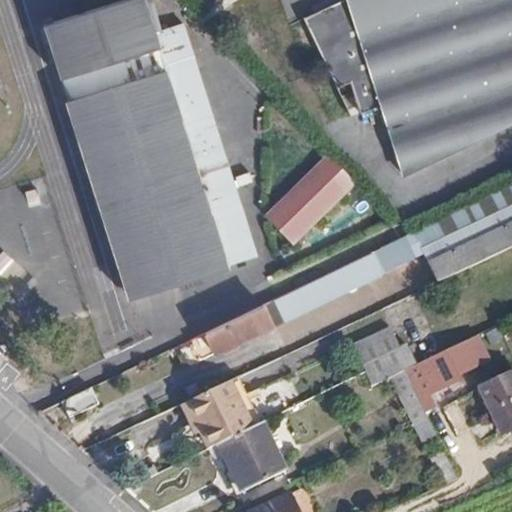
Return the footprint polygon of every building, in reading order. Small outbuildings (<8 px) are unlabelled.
[(250,256),(182,26),(159,31),(148,0),(128,0),(43,26),(58,79),(61,78),(70,105),(66,105),(122,294),(250,256)] [(511,0),(339,0),(301,18),(330,79),(334,87),(348,82),(357,113),(379,106),(400,174),(511,128),(511,118),(510,114),(507,105),(511,103),(511,0)] [(329,161),(261,217),(286,248),(344,201),(328,181),(338,172),(329,161)] [(328,181),(344,201),(355,192),(338,172),(328,181)] [(511,206),(422,250),(437,283),(511,247),(511,206)] [(411,255),(404,239),(360,261),(366,275),(411,255)] [(0,261),(0,274),(6,280),(19,265),(7,254),(0,261)] [(311,281),(281,296),(292,316),(322,302),(311,281)] [(267,302),(206,332),(217,353),(273,326),(266,312),(272,309),(267,302)] [(445,351),(420,363),(433,393),(459,381),(445,351)] [(402,372),(417,402),(429,396),(415,365),(402,372)] [(511,429),(511,373),(479,389),(500,434),(511,429)] [(185,403),(207,448),(218,443),(261,422),(239,377),(185,403)] [(92,387),(62,402),(68,419),(99,403),(92,387)] [(261,422),(218,443),(242,491),(284,471),(263,421),(261,422)] [(431,466),(443,484),(454,477),(442,459),(431,466)] [(297,511),(289,495),(253,511),(297,511)]
